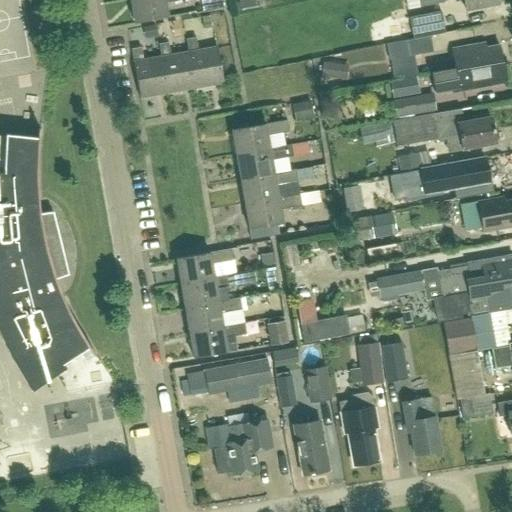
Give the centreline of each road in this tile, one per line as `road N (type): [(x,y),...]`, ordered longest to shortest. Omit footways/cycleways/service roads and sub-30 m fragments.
road 1 (residential): [(177,511),(84,0)]
road 2 (residential): [(470,511),(463,477),(252,511)]
